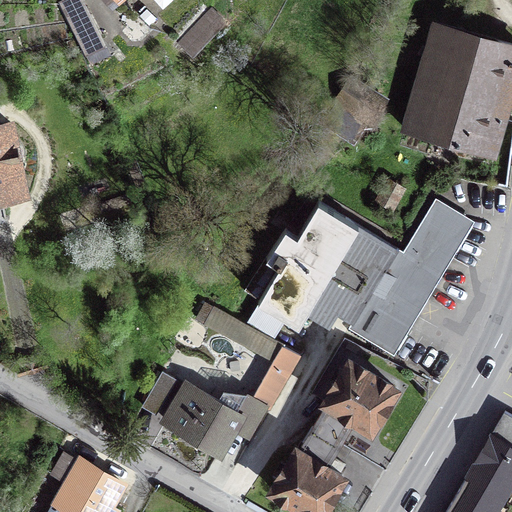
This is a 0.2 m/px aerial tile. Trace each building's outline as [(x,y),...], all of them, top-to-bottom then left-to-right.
[(101,39),(81,0),(67,0),(61,3),(84,47),(101,39)] [(211,9),(179,42),(193,53),(224,21),(211,9)] [(493,153),(511,85),(511,42),(436,21),(406,129),(456,143),(455,149),(459,154),(465,153),(468,146),(493,153)] [(338,100),(324,121),(353,139),(366,118),(371,121),(385,97),(350,75),(335,98),(338,100)] [(0,199),(26,194),(25,188),(19,163),(21,161),(22,159),(23,157),(23,155),(23,152),(23,149),(22,147),(21,145),(19,143),(18,141),(16,140),(14,139),(11,122),(0,124),(0,199)] [(403,189),(388,180),(378,198),(393,207),(403,189)] [(403,250),(358,223),(305,312),(329,327),(338,314),(352,322),(349,326),(394,353),(457,247),(465,215),(435,197),(403,250)] [(245,290),(260,299),(247,319),(275,335),(287,315),(299,322),(305,312),(358,223),(319,199),(298,233),(286,226),(245,290)] [(276,358),(253,398),(265,405),(273,402),(300,353),(212,307),(204,321),(276,358)] [(314,426),(338,440),(352,417),(370,428),(395,386),(350,359),(325,400),(329,402),(314,426)] [(249,433),(265,405),(253,398),(245,393),(236,410),(187,382),(165,419),(219,450),(234,425),(249,433)] [(511,414),(505,410),(445,511),(491,511),(511,477),(511,414)] [(338,440),(314,426),(300,449),(297,447),(272,488),(311,511),(319,511),(342,474),(324,463),(338,440)] [(57,501),(75,511),(104,511),(122,482),(81,458),(57,501)] [(75,511),(57,501),(50,511),(75,511)]
